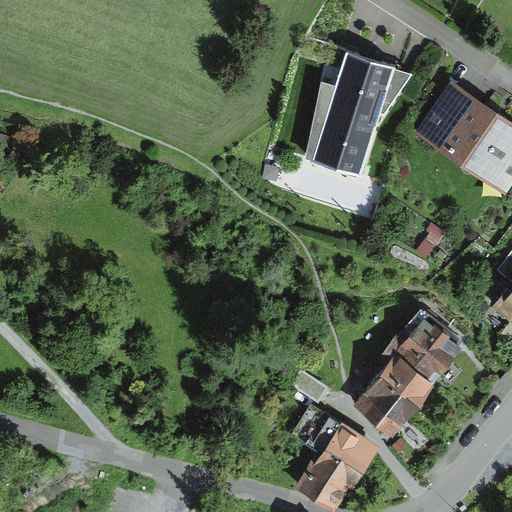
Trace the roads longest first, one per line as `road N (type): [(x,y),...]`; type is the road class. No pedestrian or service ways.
road 1 (tertiary): [(323,511),(0,425)]
road 2 (residential): [(392,0),(511,76)]
road 3 (tertiary): [(511,412),(428,510)]
